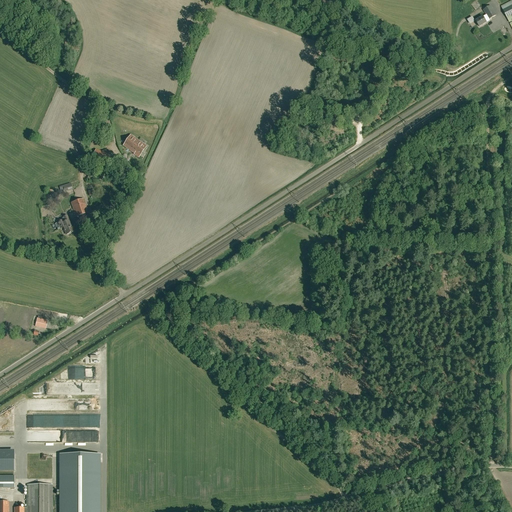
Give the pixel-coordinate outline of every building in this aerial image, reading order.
[(509,22),(511,21),(511,1),(501,6),(509,22)] [(486,15),(488,18),(489,19),(496,15),(490,6),(484,10),(486,15)] [(485,20),(488,18),(486,15),(483,17),(483,16),(476,21),(479,27),(487,22),(485,20)] [(131,151),(139,140),(131,135),(123,145),(131,151)] [(139,140),(131,151),(135,153),(134,154),(139,157),(147,146),(139,140)] [(106,165),(110,155),(96,149),(92,159),(106,165)] [(96,178),(99,169),(87,165),(84,174),(96,178)] [(88,212),(84,200),(84,198),(71,203),(76,217),(88,212)] [(68,224),(70,223),(67,216),(63,217),(66,222),(64,223),(63,220),(62,221),(61,220),(60,220),(60,221),(59,221),(59,222),(58,223),(61,229),(63,228),(67,226),(67,225),(68,225),(68,224)] [(67,226),(63,228),(67,235),(74,231),(70,223),(68,224),(68,225),(67,225),(67,226)] [(46,328),(48,321),(37,318),(36,326),(46,328)] [(60,457),(59,511),(99,511),(99,457),(60,457)] [(0,487),(14,488),(14,475),(0,475),(0,487)] [(27,485),(27,507),(14,507),(14,511),(52,511),(52,485),(27,485)] [(0,501),(0,511),(8,511),(9,501),(0,501)]
